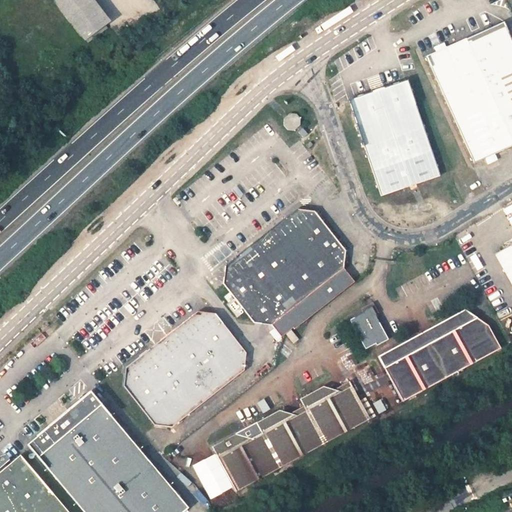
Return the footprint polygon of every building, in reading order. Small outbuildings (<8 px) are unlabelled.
[(84,0),(67,0),(58,7),(88,47),(109,31),(84,0)] [(511,39),(505,23),(466,42),(511,142),(511,39)] [(477,166),(511,150),(511,142),(466,42),(428,59),(477,166)] [(440,176),(409,79),(380,88),(350,98),(382,195),(440,176)] [(254,322),(271,325),(281,337),(353,280),(343,267),(345,250),(315,211),(297,209),(275,226),(278,230),(252,250),(249,246),(225,265),(223,283),(254,322)] [(275,226),(249,246),(252,250),(278,230),(275,226)] [(511,246),(497,255),(511,281),(511,246)] [(377,345),(388,339),(372,309),(351,320),(365,347),(376,342),(377,345)] [(413,350),(399,344),(376,357),(401,403),(500,349),(485,321),(464,310),(444,320),(438,336),(420,346),(413,350)] [(150,349),(125,368),(123,385),(154,425),(172,427),(244,370),(246,352),(216,313),(197,311),(173,330),(176,334),(153,353),(150,349)] [(173,330),(150,349),(153,353),(176,334),(173,330)] [(260,429),(246,437),(235,434),(213,446),(236,491),(369,420),(349,381),(348,382),(350,386),(340,391),(323,386),(300,398),(306,410),(296,415),(279,410),(256,422),(260,429)] [(91,393),(28,445),(85,511),(183,511),(186,510),(91,393)] [(0,511),(66,511),(20,459),(0,476),(0,511)]
